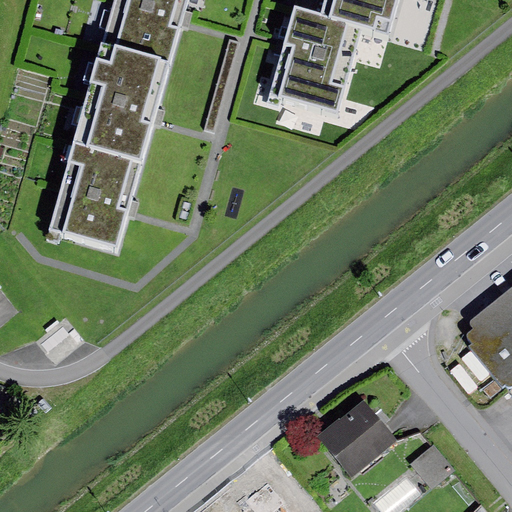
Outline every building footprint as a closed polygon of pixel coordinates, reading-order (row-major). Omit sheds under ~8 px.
[(189,0),(115,0),(103,44),(172,63),(183,23),(189,0)] [(398,0),(324,0),(320,14),(364,26),(389,34),(398,0)] [(320,14),(295,8),(285,44),(272,94),(340,112),(364,26),(320,14)] [(231,40),(205,130),(214,132),(239,43),(231,40)] [(156,123),(172,63),(103,44),(75,144),(143,163),(156,123)] [(143,163),(75,144),(73,153),(51,229),(119,248),(128,215),(143,163)] [(472,344),(468,348),(502,385),(505,382),(508,385),(511,384),(511,288),(471,321),(470,324),(473,329),(469,333),(467,337),(469,340),(472,344)] [(364,400),(319,437),(353,477),(398,441),(364,400)] [(434,446),(412,465),(433,489),(455,471),(434,446)] [(295,511),(268,478),(234,505),(238,510),(235,511),(295,511)]
